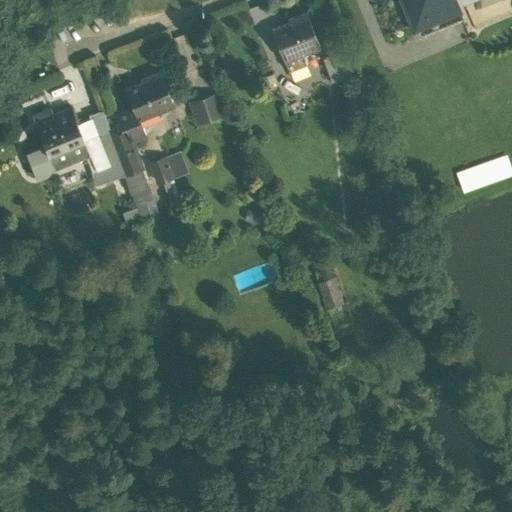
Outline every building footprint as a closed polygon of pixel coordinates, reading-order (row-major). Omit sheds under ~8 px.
[(408,0),(418,25),(462,8),(459,0),(408,0)] [(305,12),(288,19),(289,22),(272,28),(284,59),(302,52),(318,45),(305,12)] [(344,50),(322,59),(331,81),(353,72),(344,50)] [(302,52),(284,59),(288,70),(307,63),(302,52)] [(159,70),(141,78),(142,80),(126,87),(134,107),(141,124),(159,117),(156,110),(172,104),(159,70)] [(189,100),(199,124),(225,113),(216,89),(189,100)] [(83,140),(69,107),(52,113),(53,116),(36,123),(48,153),(83,140)] [(134,107),(116,114),(120,125),(124,123),(131,141),(145,135),(141,124),(134,107)] [(109,129),(102,110),(89,115),(97,136),(110,131),(109,129)] [(131,141),(124,123),(120,125),(111,129),(113,135),(112,136),(126,173),(140,167),(141,167),(131,141)] [(110,131),(97,136),(100,140),(112,136),(113,135),(111,129),(109,129),(110,131)] [(126,173),(112,136),(100,140),(110,165),(93,171),(97,183),(110,179),(126,173)] [(83,140),(48,153),(53,165),(87,151),(83,140)] [(506,155),(457,173),(463,190),(511,172),(506,155)] [(163,158),(150,162),(158,182),(171,177),(163,158)] [(140,167),(127,173),(133,192),(147,186),(140,167)] [(126,173),(110,179),(126,225),(142,219),(136,202),(133,192),(127,173),(126,173)] [(147,186),(133,192),(136,202),(151,197),(147,186)] [(151,197),(136,202),(142,219),(158,214),(151,197)] [(329,269),(315,273),(327,308),(341,304),(329,269)]
